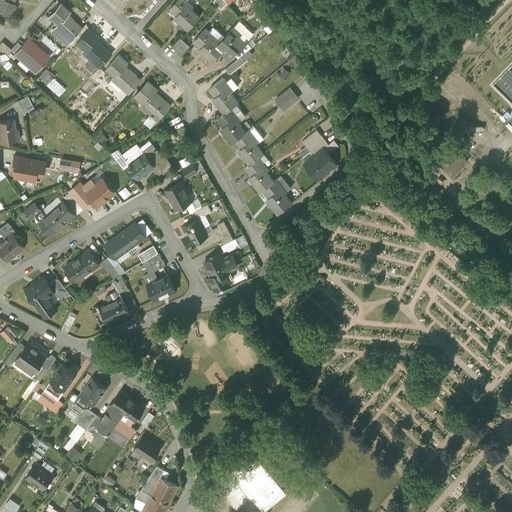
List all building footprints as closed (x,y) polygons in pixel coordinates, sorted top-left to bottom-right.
[(0,0),(0,10),(8,15),(15,5),(12,3),(14,0),(0,0)] [(193,6),(186,0),(177,0),(169,9),(177,15),(174,18),(187,30),(200,16),(191,8),(193,6)] [(224,0),(222,0),(217,5),(221,9),(227,2),(224,0)] [(83,27),(67,14),(70,11),(60,3),(48,17),(57,25),(55,27),(51,31),(67,45),(83,27)] [(232,27),(218,43),(224,48),(221,51),(229,58),(251,39),(240,30),(238,33),(232,27)] [(218,38),(206,28),(194,41),(201,47),(199,50),(212,62),(221,51),(224,48),(218,43),(215,41),(218,38)] [(89,29),(77,43),(86,51),(84,53),(99,67),(112,54),(96,40),(99,37),(89,29)] [(185,41),(180,37),(173,46),(177,50),(185,41)] [(48,57),(28,39),(15,54),(35,72),(48,57)] [(185,41),(177,50),(182,54),(190,45),(185,41)] [(128,63),(119,55),(106,69),(115,77),(113,79),(128,93),(141,80),(125,66),(128,63)] [(240,56),(225,68),(230,73),(244,61),(240,56)] [(61,100),(69,92),(46,68),(38,76),(61,100)] [(233,90),(223,77),(209,89),(215,96),(212,98),(224,113),(231,107),(238,102),(230,92),(233,90)] [(170,106),(154,92),(157,89),(147,81),(135,95),(144,103),(142,105),(157,119),(170,106)] [(290,87),(276,99),(279,104),(294,92),(290,87)] [(294,92),(279,104),(283,109),(298,97),(294,92)] [(27,95),(17,101),(23,113),(34,108),(31,103),(27,95)] [(241,120),(231,107),(224,113),(217,119),(223,126),(220,128),(232,142),(235,140),(246,131),(238,122),(241,120)] [(13,118),(0,120),(0,142),(18,140),(17,130),(15,130),(13,118)] [(259,141),(249,129),(246,131),(235,140),(241,148),(238,150),(249,164),(259,157),(263,153),(256,144),(259,141)] [(317,129),(302,141),(306,147),(321,135),(317,129)] [(103,132),(96,137),(108,152),(114,148),(103,132)] [(321,135),(306,147),(310,151),(325,140),(321,135)] [(445,138),(443,136),(441,135),(439,135),(437,135),(434,135),(432,136),(430,137),(429,138),(427,139),(426,141),(425,143),(425,144),(425,146),(425,147),(425,149),(425,150),(426,151),(426,153),(427,154),(428,155),(429,156),(430,157),(431,158),(433,159),(436,159),(437,161),(452,176),(466,162),(451,147),(449,146),(449,144),(448,142),(447,140),(446,139),(445,138)] [(325,140),(310,151),(314,156),(324,148),(329,144),(325,140)] [(152,142),(143,150),(144,152),(130,163),(130,164),(140,176),(141,176),(140,175),(149,169),(154,165),(157,168),(156,169),(159,173),(162,171),(163,172),(173,165),(161,150),(159,151),(152,142)] [(130,163),(118,148),(111,152),(124,169),(130,164),(130,163)] [(314,156),(305,164),(317,178),(335,163),(324,148),(314,156)] [(45,162),(19,157),(16,174),(15,177),(36,181),(36,179),(37,173),(42,174),(43,174),(45,162)] [(249,164),(245,168),(251,175),(248,178),(260,192),(263,190),(274,181),(266,171),(269,169),(259,157),(249,164)] [(81,163),(61,159),(59,168),(79,172),(81,163)] [(193,162),(182,168),(187,176),(197,170),(193,162)] [(96,184),(103,179),(98,172),(91,178),(96,184)] [(274,181),(263,190),(269,197),(266,199),(278,214),(292,202),(284,193),(287,191),(281,183),(285,180),(281,175),(277,178),(274,181)] [(83,185),(88,191),(96,185),(91,179),(84,185),(83,185)] [(93,198),(99,205),(114,192),(103,179),(96,184),(96,185),(88,191),(93,198)] [(181,181),(166,189),(176,209),(192,201),(181,181)] [(81,182),(74,187),(69,191),(78,201),(83,207),(93,198),(88,191),(83,185),(84,185),(81,182)] [(131,193),(126,187),(120,192),(125,198),(131,193)] [(78,201),(69,191),(63,196),(72,206),(78,201)] [(63,200),(39,222),(51,235),(51,234),(58,228),(58,229),(65,223),(64,222),(74,214),(75,214),(63,200)] [(35,202),(24,211),(31,219),(42,210),(35,202)] [(208,204),(194,210),(197,216),(203,213),(203,215),(204,215),(211,211),(208,204)] [(204,215),(203,215),(203,213),(197,216),(198,218),(199,217),(199,218),(204,227),(209,225),(204,215)] [(198,218),(185,225),(194,242),(195,241),(208,234),(206,235),(202,228),(204,227),(199,218),(199,217),(198,218)] [(224,221),(217,224),(218,226),(207,232),(208,234),(195,241),(199,249),(220,239),(231,233),(224,221)] [(135,223),(119,234),(118,234),(118,235),(128,249),(131,253),(140,247),(141,247),(137,242),(144,237),(145,237),(135,222),(134,223),(135,223)] [(15,231),(8,223),(0,229),(0,231),(5,238),(0,242),(0,252),(7,260),(7,259),(17,252),(16,252),(24,246),(12,233),(15,231)] [(231,233),(220,239),(223,244),(233,239),(231,233)] [(118,235),(105,244),(112,254),(115,258),(128,249),(118,235)] [(223,244),(221,245),(224,251),(227,250),(229,251),(235,247),(236,245),(239,244),(236,238),(233,239),(223,244)] [(153,245),(142,253),(145,259),(158,252),(153,245)] [(90,249),(73,261),(73,262),(65,267),(75,281),(83,275),(83,274),(89,269),(90,270),(100,263),(99,263),(96,258),(90,249)] [(145,259),(142,261),(147,270),(153,267),(154,271),(166,265),(158,252),(145,259)] [(220,253),(204,261),(212,276),(209,277),(215,290),(221,286),(222,287),(224,286),(223,285),(230,282),(229,280),(227,280),(225,275),(226,274),(225,273),(230,270),(234,267),(235,264),(231,257),(228,256),(224,259),(220,253)] [(115,258),(112,254),(107,257),(121,274),(125,271),(115,258)] [(107,257),(101,261),(113,278),(121,274),(107,257)] [(121,274),(113,278),(111,279),(117,291),(118,293),(119,293),(128,288),(121,274)] [(167,274),(148,283),(147,283),(155,300),(163,296),(174,290),(175,291),(175,290),(167,274)] [(44,277),(26,289),(45,316),(46,315),(45,315),(55,308),(55,309),(56,308),(55,307),(53,308),(46,297),(54,291),(44,277)] [(68,291),(58,278),(52,282),(58,290),(56,292),(60,297),(63,294),(68,291)] [(117,291),(106,296),(109,302),(112,301),(111,300),(120,296),(119,293),(118,293),(117,291)] [(120,296),(111,300),(112,301),(109,302),(102,306),(110,322),(129,313),(121,296),(120,296)] [(72,324),(76,314),(70,312),(66,321),(72,324)] [(1,332),(9,343),(14,339),(5,329),(1,332)] [(19,342),(4,363),(10,367),(16,359),(25,346),(19,342)] [(46,356),(27,343),(25,346),(16,359),(34,372),(34,373),(46,356)] [(48,358),(43,364),(49,368),(56,358),(51,354),(48,358)] [(46,356),(34,373),(34,372),(32,375),(36,378),(40,381),(49,368),(43,364),(48,358),(46,356)] [(76,373),(63,363),(51,380),(51,381),(38,399),(50,408),(57,399),(58,399),(76,373)] [(93,377),(72,406),(81,412),(86,406),(89,401),(94,404),(94,405),(106,387),(93,377)] [(132,398),(121,390),(111,404),(123,412),(132,398)] [(75,401),(78,396),(73,393),(70,398),(75,401)] [(123,412),(119,417),(126,422),(129,417),(134,420),(144,406),(132,398),(123,412)] [(58,399),(57,399),(50,408),(56,412),(63,403),(58,399)] [(102,418),(95,428),(96,428),(97,426),(108,434),(119,417),(123,412),(111,404),(102,418)] [(75,420),(81,412),(72,406),(66,414),(75,420)] [(90,409),(86,406),(81,412),(75,420),(78,423),(86,428),(86,429),(87,428),(97,414),(90,409)] [(148,411),(141,422),(147,426),(154,415),(148,411)] [(97,414),(87,428),(93,432),(96,428),(95,428),(102,418),(97,414)] [(126,422),(119,417),(108,434),(104,440),(113,427),(123,434),(129,424),(126,422)] [(77,440),(86,428),(78,423),(69,435),(77,440)] [(108,434),(97,426),(96,428),(93,432),(97,435),(92,442),(99,447),(104,440),(108,434)] [(161,447),(143,435),(134,448),(152,461),(161,447)] [(42,440),(33,453),(39,457),(48,444),(42,440)] [(81,455),(73,449),(68,456),(76,462),(81,455)] [(251,449),(227,469),(262,511),(286,492),(286,491),(251,450),(251,449)] [(129,457),(123,465),(129,469),(135,461),(129,457)] [(40,465),(37,463),(37,462),(36,462),(26,477),(43,489),(54,474),(53,474),(48,471),(49,471),(40,465)] [(157,466),(141,490),(151,494),(159,477),(160,477),(164,470),(157,466)] [(261,511),(262,511),(227,469),(220,475),(212,481),(212,482),(237,511),(261,511)] [(151,494),(142,511),(143,511),(164,511),(177,486),(160,477),(159,477),(151,494)] [(8,498),(3,506),(13,511),(18,504),(8,498)] [(74,499),(66,511),(77,511),(82,505),(74,499)] [(105,506),(95,500),(92,505),(102,511),(105,506)]
